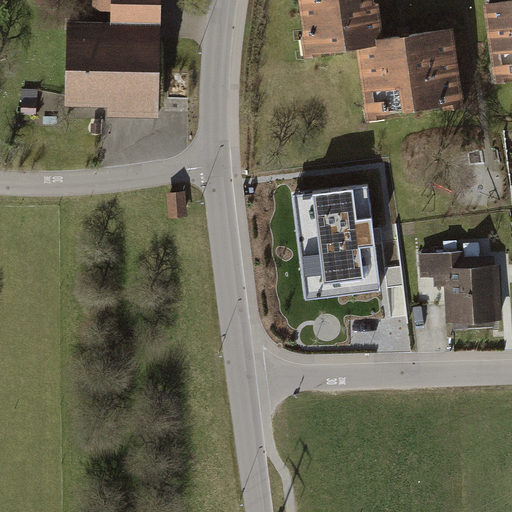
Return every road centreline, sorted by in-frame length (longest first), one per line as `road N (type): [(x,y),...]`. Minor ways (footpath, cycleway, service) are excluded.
road 1 (residential): [(243,378),(511,371)]
road 2 (residential): [(0,183),(216,166)]
road 3 (tertiary): [(243,378),(216,166)]
road 4 (tertiary): [(216,166),(226,0)]
road 5 (tertiary): [(261,511),(243,378)]
